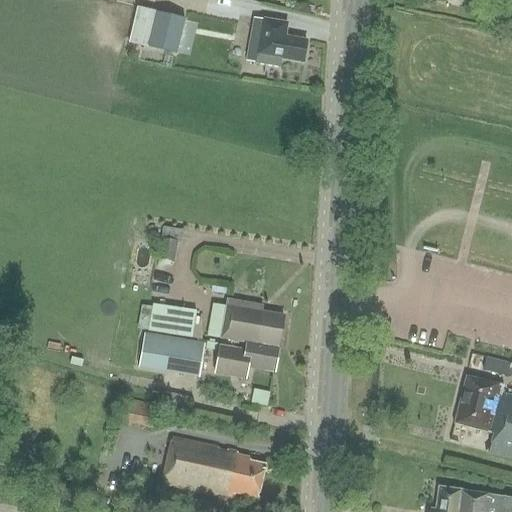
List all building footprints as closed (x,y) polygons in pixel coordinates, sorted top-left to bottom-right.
[(155,13),(136,9),(128,44),(147,48),(155,13)] [(155,13),(147,48),(176,55),(184,20),(155,13)] [(255,64),(280,69),(281,60),(302,64),(306,41),(285,37),(287,24),(254,19),(246,62),(255,63),(255,64)] [(172,262),(176,242),(162,239),(158,259),(172,262)] [(227,301),(220,340),(246,344),(279,350),(284,317),(261,314),(262,308),(227,301)] [(153,306),(148,333),(171,336),(191,339),(195,313),(153,306)] [(201,377),(207,345),(145,335),(139,367),(201,377)] [(215,375),(246,381),(248,369),(274,374),(278,350),(246,344),(245,351),(220,347),(215,375)] [(511,398),(501,395),(504,387),(465,377),(453,425),(493,435),(488,454),(511,460),(511,398)] [(153,430),(158,406),(126,400),(121,423),(153,430)] [(257,498),(264,466),(235,459),(236,453),(226,451),(225,453),(218,451),(218,449),(172,439),(162,484),(218,497),(219,495),(232,497),(233,493),(257,498)] [(511,511),(511,501),(461,494),(461,492),(438,489),(435,511),(430,511),(511,511)]
